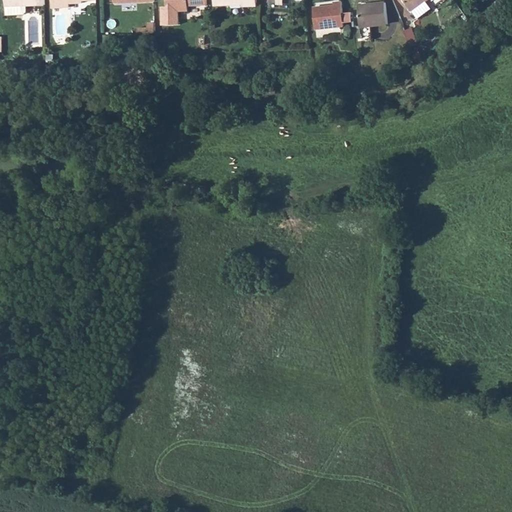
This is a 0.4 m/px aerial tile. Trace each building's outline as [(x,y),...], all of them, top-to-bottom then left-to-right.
[(6,0),(7,15),(25,15),(27,12),(27,5),(45,5),(44,0),(6,0)] [(207,0),(167,0),(168,7),(163,7),(163,25),(180,25),(179,11),(189,11),(189,6),(208,5),(207,0)] [(404,0),(418,19),(432,9),(427,2),(429,0),(444,0),(404,0)] [(314,8),(316,29),(335,27),(336,30),(342,29),(342,26),(345,26),(345,23),(353,22),(352,12),(343,13),(342,2),(334,2),(334,6),(314,8)] [(359,5),(361,27),(388,24),(386,3),(359,5)]
